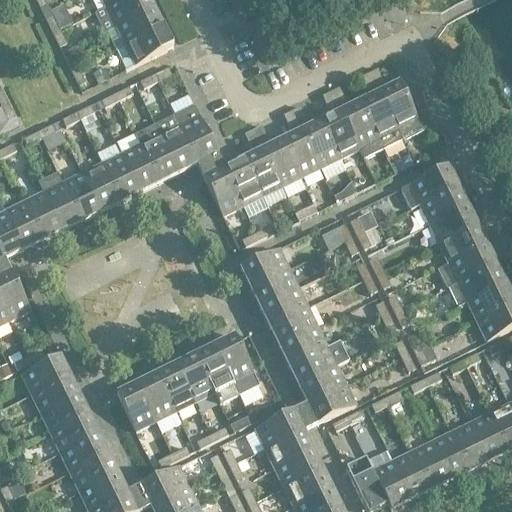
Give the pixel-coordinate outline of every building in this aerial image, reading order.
[(47,8),(42,0),(33,0),(40,12),(47,8)] [(153,11),(147,0),(125,0),(105,10),(94,16),(104,35),(106,34),(153,11)] [(125,0),(99,0),(105,10),(125,0)] [(162,30),(153,11),(106,34),(115,53),(162,30)] [(52,19),(45,23),(52,37),(59,33),(52,19)] [(172,51),(162,30),(115,53),(125,74),(172,51)] [(66,47),(59,33),(52,37),(59,51),(66,47)] [(71,58),(64,61),(71,75),(78,72),(71,58)] [(103,71),(92,76),(98,87),(108,82),(103,71)] [(171,78),(167,71),(153,78),(157,85),(171,78)] [(85,86),(78,72),(71,75),(78,89),(85,86)] [(383,85),(377,72),(368,76),(375,89),(383,85)] [(375,89),(368,76),(360,80),(366,93),(375,89)] [(157,85),(153,78),(139,85),(143,92),(157,85)] [(399,85),(378,95),(397,134),(417,124),(401,91),(399,85)] [(132,97),(128,90),(114,97),(118,104),(132,97)] [(344,104),(338,91),(330,95),(336,108),(344,104)] [(336,108),(330,95),(321,99),(328,112),(336,108)] [(401,143),(397,134),(378,95),(359,105),(382,152),(401,143)] [(118,104),(114,97),(100,104),(104,111),(118,104)] [(382,152),(359,105),(339,115),(358,153),(363,162),(382,152)] [(14,120),(7,106),(0,110),(7,124),(14,120)] [(224,171),(193,108),(173,118),(197,167),(196,168),(205,187),(221,220),(242,210),(223,172),(224,171)] [(93,117),(90,109),(76,116),(79,123),(93,117)] [(306,123),(299,110),(291,114),(297,127),(306,123)] [(297,127),(291,114),(282,118),(289,131),(297,127)] [(358,153),(339,115),(320,124),(339,163),(358,153)] [(79,123),(76,116),(62,123),(65,130),(79,123)] [(197,167),(173,118),(153,128),(178,177),(196,168),(197,167)] [(339,163),(320,124),(301,134),(319,172),(339,163)] [(54,136),(51,128),(37,135),(40,142),(54,136)] [(178,177),(153,128),(134,137),(139,148),(158,186),(178,177)] [(267,142),(261,129),(252,133),(258,146),(267,142)] [(258,146),(252,133),(244,137),(250,150),(258,146)] [(319,172),(301,134),(281,143),(300,182),(319,172)] [(40,142),(37,135),(23,142),(26,149),(40,142)] [(300,182),(281,143),(262,153),(281,191),(300,182)] [(15,155),(12,147),(0,153),(0,158),(1,162),(15,155)] [(158,186),(139,148),(120,158),(139,196),(158,186)] [(281,191),(262,153),(242,162),(261,201),(281,191)] [(139,196),(120,158),(101,167),(119,206),(139,196)] [(261,201),(242,162),(224,171),(223,172),(242,210),(261,201)] [(119,206),(101,167),(81,177),(100,215),(119,206)] [(447,169),(441,172),(401,192),(411,212),(419,208),(457,190),(447,169)] [(37,185),(42,196),(61,234),(81,225),(62,186),(56,175),(37,185)] [(100,215),(81,177),(62,186),(81,225),(100,215)] [(466,209),(457,190),(419,208),(428,228),(466,209)] [(61,234),(42,196),(23,205),(42,244),(61,234)] [(42,244),(23,205),(4,215),(22,253),(42,244)] [(476,228),(466,209),(428,228),(438,247),(476,228)] [(22,253),(4,215),(0,216),(0,256),(3,263),(22,253)] [(356,222),(349,225),(356,239),(363,236),(356,222)] [(350,242),(344,228),(336,231),(343,245),(350,242)] [(486,248),(476,228),(438,247),(447,267),(486,248)] [(269,230),(255,237),(259,244),(273,237),(269,230)] [(370,250),(363,236),(356,239),(363,253),(370,250)] [(259,244),(255,237),(241,244),(245,251),(259,244)] [(357,256),(350,242),(343,245),(350,259),(357,256)] [(495,267),(486,248),(447,267),(436,272),(446,291),(448,291),(495,267)] [(288,273),(278,252),(239,271),(249,292),(288,273)] [(9,275),(3,263),(0,256),(0,305),(9,324),(29,315),(9,275)] [(375,260),(368,264),(375,278),(382,274),(375,260)] [(369,281),(363,267),(355,270),(362,284),(369,281)] [(505,287),(495,267),(448,291),(457,310),(466,305),(505,287)] [(297,292),(288,273),(249,292),(259,311),(297,292)] [(389,288),(382,274),(375,278),(382,292),(389,288)] [(376,295),(369,281),(362,284),(369,298),(376,295)] [(511,307),(511,301),(505,287),(466,305),(476,325),(511,307)] [(307,311),(297,292),(259,311),(268,330),(307,311)] [(394,299),(387,303),(394,317),(401,313),(394,299)] [(0,305),(0,328),(9,324),(0,305)] [(388,319),(382,305),(374,309),(381,323),(388,319)] [(511,332),(511,307),(476,325),(486,345),(511,332)] [(316,331),(307,311),(268,330),(278,350),(316,331)] [(408,327),(401,313),(394,317),(401,331),(408,327)] [(395,333),(388,319),(381,323),(388,337),(395,333)] [(326,350),(316,331),(278,350),(287,369),(326,350)] [(413,338),(406,342),(413,356),(420,352),(413,338)] [(234,339),(214,349),(238,398),(258,388),(234,339)] [(511,348),(511,339),(501,345),(504,352),(511,348)] [(408,358),(401,344),(393,348),(400,362),(408,358)] [(504,352),(501,345),(487,352),(490,359),(504,352)] [(428,348),(420,352),(427,366),(435,362),(428,348)] [(238,398),(214,349),(194,358),(213,397),(218,407),(238,398)] [(335,370),(326,350),(287,369),(297,389),(335,370)] [(427,366),(420,352),(413,356),(420,370),(427,366)] [(41,353),(27,360),(30,367),(44,360),(41,353)] [(479,364),(476,357),(462,364),(465,371),(479,364)] [(213,397),(194,358),(175,368),(194,406),(213,397)] [(414,372),(408,358),(400,362),(407,376),(414,372)] [(30,367),(27,360),(13,367),(16,374),(30,367)] [(59,360),(53,362),(21,378),(31,399),(69,380),(59,360)] [(465,371),(462,364),(448,371),(451,378),(465,371)] [(5,366),(0,368),(0,381),(1,383),(11,378),(5,366)] [(194,406),(175,368),(156,377),(174,416),(194,406)] [(345,389),(335,370),(297,389),(306,407),(306,408),(345,389)] [(441,383),(437,376),(423,383),(427,390),(441,383)] [(174,416),(156,377),(136,387),(155,425),(174,416)] [(78,400),(69,380),(31,399),(40,418),(78,400)] [(427,390),(423,383),(409,390),(413,397),(427,390)] [(155,425),(136,387),(116,397),(135,435),(155,425)] [(355,410),(345,389),(306,408),(306,407),(295,412),(254,432),(264,453),(302,434),(303,435),(306,433),(355,410)] [(402,402),(398,395),(384,402),(388,409),(402,402)] [(88,419),(78,400),(40,418),(50,438),(88,419)] [(388,409),(384,402),(370,409),(374,416),(388,409)] [(511,453),(511,417),(507,408),(488,417),(507,456),(511,453)] [(262,413),(248,419),(252,427),(266,420),(262,413)] [(363,421),(359,414),(345,421),(349,428),(363,421)] [(507,456),(488,417),(469,427),(488,465),(507,456)] [(98,438),(88,419),(50,438),(59,457),(98,438)] [(252,427),(248,419),(234,426),(238,434),(252,427)] [(349,428),(345,421),(331,428),(335,435),(349,428)] [(488,465),(469,427),(449,436),(468,475),(488,465)] [(223,432),(210,438),(213,446),(227,439),(223,432)] [(312,453),(303,435),(302,434),(264,453),(273,472),(312,453)] [(468,475),(449,436),(430,446),(449,484),(468,475)] [(107,458),(98,438),(59,457),(69,476),(107,458)] [(213,446),(210,438),(196,445),(199,453),(213,446)] [(449,484),(430,446),(410,455),(429,494),(449,484)] [(185,451),(171,458),(174,465),(188,458),(185,451)] [(229,453),(221,456),(228,470),(236,467),(229,453)] [(321,473),(312,453),(273,472),(283,492),(321,473)] [(429,494),(410,455),(391,465),(410,503),(429,494)] [(117,477),(107,458),(69,476),(78,496),(117,477)] [(174,465),(171,458),(157,464),(160,472),(174,465)] [(223,473),(216,459),(209,462),(216,476),(223,473)] [(366,462),(345,472),(364,511),(377,511),(387,508),(371,475),(372,474),(366,462)] [(391,465),(372,474),(371,475),(387,508),(388,511),(392,511),(410,503),(391,465)] [(242,481),(236,467),(228,470),(235,484),(242,481)] [(188,490),(178,470),(129,493),(126,495),(126,496),(94,511),(146,511),(150,510),(149,509),(188,490)] [(230,487),(223,473),(216,476),(223,490),(230,487)] [(331,492),(321,473),(283,492),(292,511),(331,492)] [(94,511),(126,496),(126,495),(117,477),(78,496),(86,511),(94,511)] [(6,490),(0,492),(0,494),(6,507),(13,504),(6,490)] [(192,511),(197,510),(188,490),(149,509),(150,510),(150,511),(192,511)] [(248,491),(241,495),(247,509),(255,505),(248,491)] [(339,511),(340,511),(331,492),(292,511),(339,511)] [(241,511),(242,511),(235,498),(228,501),(233,511),(241,511)] [(24,499),(14,503),(18,511),(22,511),(29,509),(24,499)]
